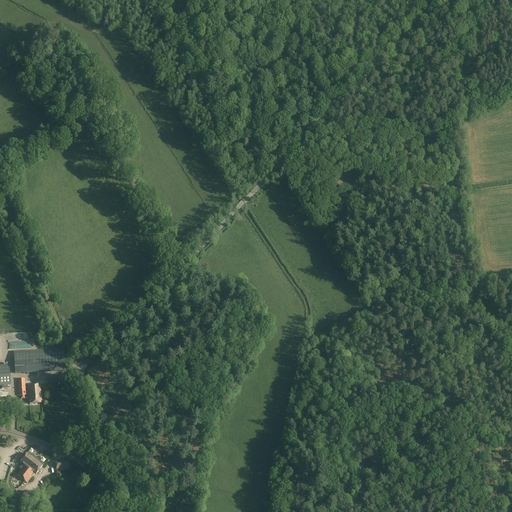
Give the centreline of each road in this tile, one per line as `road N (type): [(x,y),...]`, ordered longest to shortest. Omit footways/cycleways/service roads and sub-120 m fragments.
road 1 (tertiary): [(71,456),(101,431),(79,368),(426,18),(429,0)]
road 2 (track): [(511,406),(475,287),(452,125),(323,122)]
road 3 (track): [(79,368),(0,190)]
